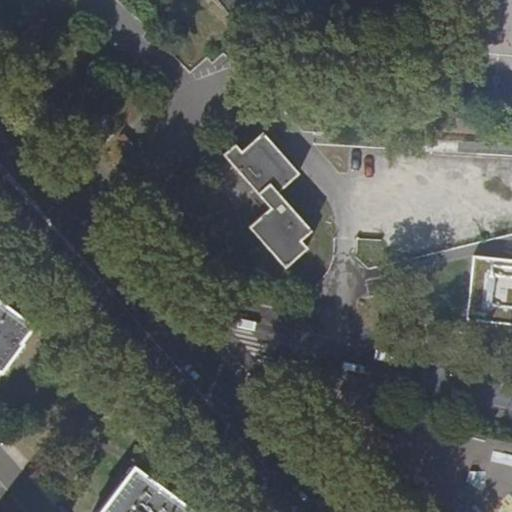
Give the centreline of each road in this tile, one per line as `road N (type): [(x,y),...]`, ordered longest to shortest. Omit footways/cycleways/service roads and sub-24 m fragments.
road 1 (residential): [(511,399),(168,328)]
road 2 (primary): [(109,320),(280,511)]
road 3 (primary): [(168,328),(0,135)]
road 4 (primary): [(331,511),(168,328)]
road 5 (primary): [(109,320),(24,225)]
